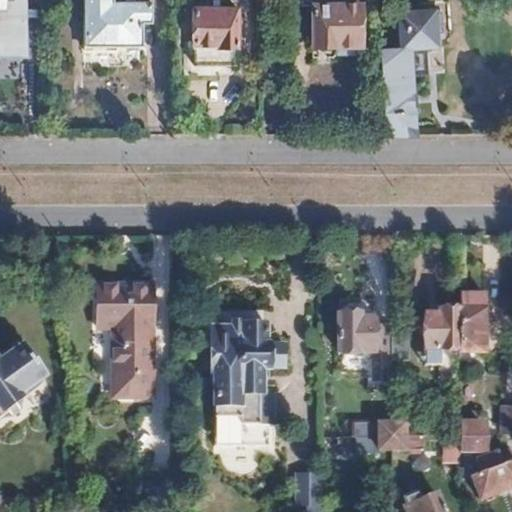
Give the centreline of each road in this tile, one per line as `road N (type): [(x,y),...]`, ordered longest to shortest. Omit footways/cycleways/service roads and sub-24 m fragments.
road 1 (residential): [(0,218),(511,214)]
road 2 (residential): [(511,155),(0,157)]
